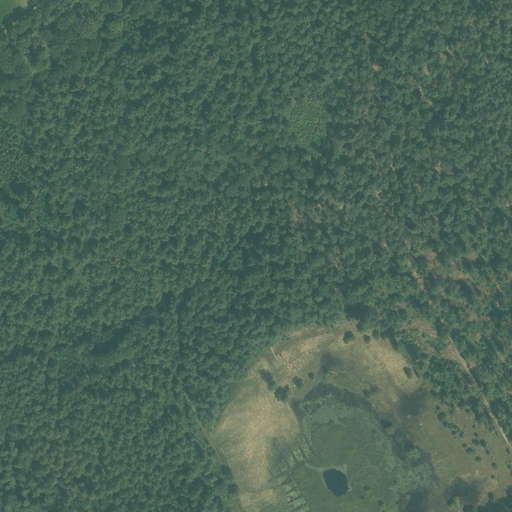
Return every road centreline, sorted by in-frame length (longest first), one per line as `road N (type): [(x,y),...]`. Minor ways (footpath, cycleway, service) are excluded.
road 1 (track): [(487,0),(446,26),(362,54),(340,80),(312,180),(259,216),(212,275),(75,338)]
road 2 (track): [(401,250),(0,420)]
road 3 (track): [(401,250),(511,450)]
road 4 (track): [(146,511),(78,387)]
road 5 (secondary): [(0,77),(101,0)]
road 6 (track): [(91,382),(75,338),(0,352)]
road 7 (track): [(401,250),(511,202)]
